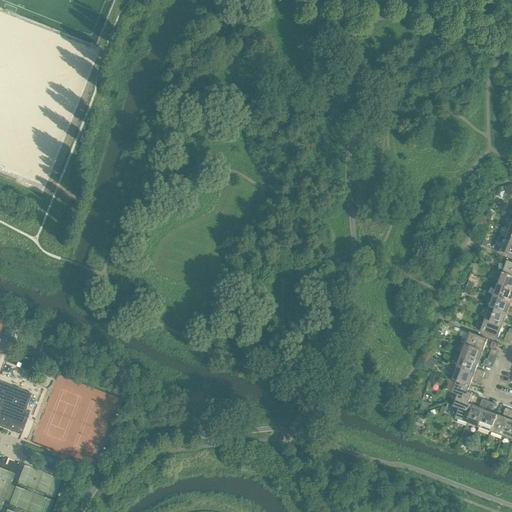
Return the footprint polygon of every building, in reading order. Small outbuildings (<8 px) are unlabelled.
[(511,257),(511,243),(505,241),(500,253),(511,257)] [(511,276),(511,263),(507,261),(503,273),(511,276)] [(511,290),(511,276),(503,273),(499,272),(494,283),(511,290)] [(511,303),(511,301),(511,290),(494,283),(494,284),(498,285),(494,297),(511,303)] [(511,309),(510,309),(511,303),(494,297),(489,308),(511,316),(511,309)] [(511,316),(489,308),(485,320),(503,326),(505,321),(511,323),(511,316)] [(498,339),(503,326),(485,320),(480,332),(498,339)] [(483,352),(488,340),(470,333),(465,345),(483,352)] [(479,363),(483,352),(465,345),(461,357),(479,363)] [(477,369),(479,363),(461,357),(457,368),(483,378),(485,372),(477,369)] [(493,369),(495,363),(486,359),(483,365),(493,369)] [(483,378),(457,368),(452,380),(456,382),(470,387),(472,381),(480,385),(483,378)] [(25,412),(32,394),(0,382),(0,427),(21,436),(29,414),(25,412)] [(468,392),(470,387),(456,382),(452,394),(457,396),(455,401),(462,403),(464,398),(470,400),(473,394),(468,392)] [(467,424),(474,406),(469,404),(470,400),(464,398),(462,403),(455,401),(453,407),(459,409),(455,419),(467,424)] [(479,428),(489,402),(482,400),(479,408),(474,406),(467,424),(479,428)] [(490,432),(497,415),(492,413),(495,404),(489,402),(479,428),(490,432)] [(502,437),(511,411),(506,408),(502,417),(497,415),(490,432),(502,437)] [(511,410),(511,411),(502,437),(511,440),(511,410)]
